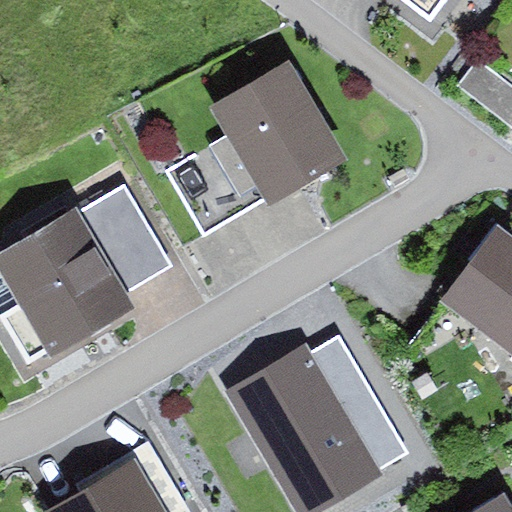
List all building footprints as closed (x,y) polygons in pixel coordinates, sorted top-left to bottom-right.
[(399,0),(431,23),(448,1),(447,0),(399,0)] [(511,88),(479,62),(458,87),(511,130),(511,88)] [(288,74),(212,118),(227,144),(210,153),(240,205),(256,195),(271,221),(347,177),(288,74)] [(175,271),(127,190),(78,216),(125,300),(175,271)] [(125,300),(78,216),(0,259),(0,284),(16,312),(0,320),(0,325),(26,374),(49,361),(50,367),(136,321),(125,300)] [(511,247),(499,238),(444,310),(511,361),(511,247)] [(338,341),(312,357),(381,474),(407,458),(338,341)] [(308,350),(227,397),(294,511),(332,511),(385,482),(381,474),(312,357),(308,350)] [(76,491),(83,503),(135,473),(158,511),(185,511),(147,449),(76,491)] [(83,503),(67,511),(158,511),(135,473),(83,503)]
